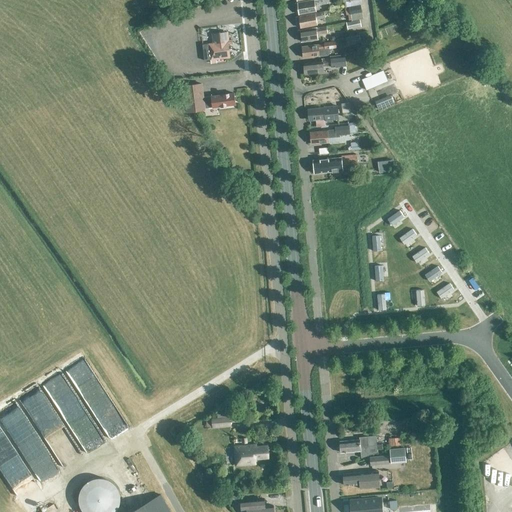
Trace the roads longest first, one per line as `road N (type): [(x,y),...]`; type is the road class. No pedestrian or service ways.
road 1 (unclassified): [(297,511),(250,0)]
road 2 (primary): [(301,350),(269,0)]
road 3 (unclassified): [(320,349),(288,0)]
road 4 (track): [(282,347),(100,453)]
road 5 (unclassified): [(335,511),(320,349)]
road 6 (primary): [(316,511),(301,350)]
road 7 (unclassified): [(476,341),(320,349)]
